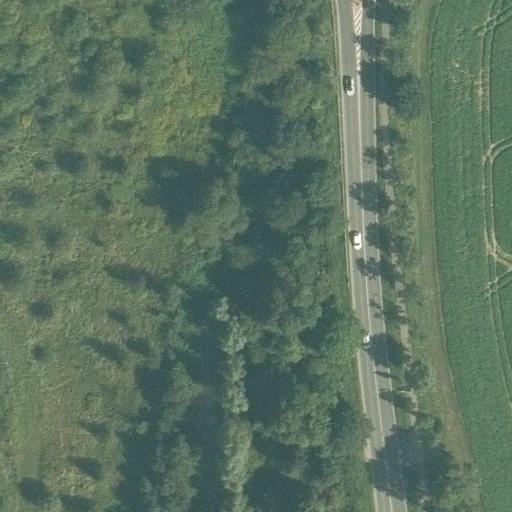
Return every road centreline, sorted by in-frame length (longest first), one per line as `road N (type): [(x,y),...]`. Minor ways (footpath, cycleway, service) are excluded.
road 1 (track): [(478,511),(446,379),(423,99),(424,0)]
road 2 (secondary): [(396,511),(366,226),(358,0)]
